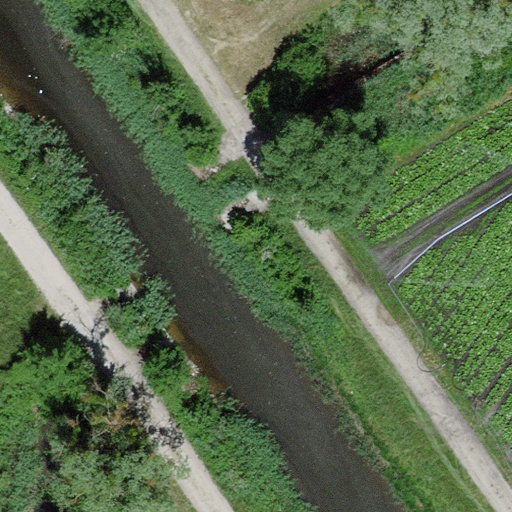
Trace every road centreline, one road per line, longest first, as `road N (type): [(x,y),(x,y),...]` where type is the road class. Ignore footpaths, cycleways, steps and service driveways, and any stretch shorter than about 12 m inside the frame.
road 1 (track): [(141,0),(506,511)]
road 2 (track): [(212,511),(0,188)]
